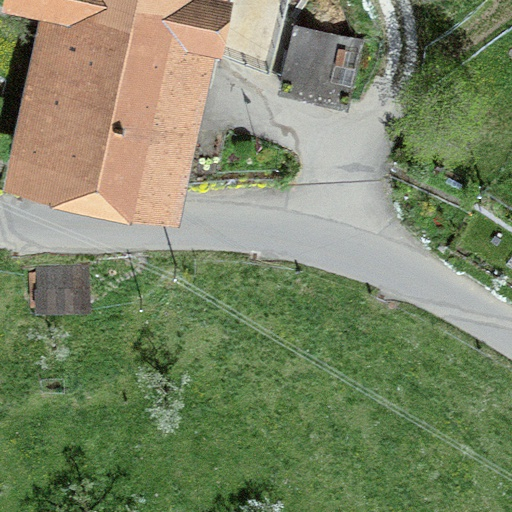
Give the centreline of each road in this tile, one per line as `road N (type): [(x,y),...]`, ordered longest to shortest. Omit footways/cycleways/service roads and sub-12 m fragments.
road 1 (tertiary): [(0,223),(338,238),(511,332)]
road 2 (track): [(338,238),(388,92),(390,0)]
